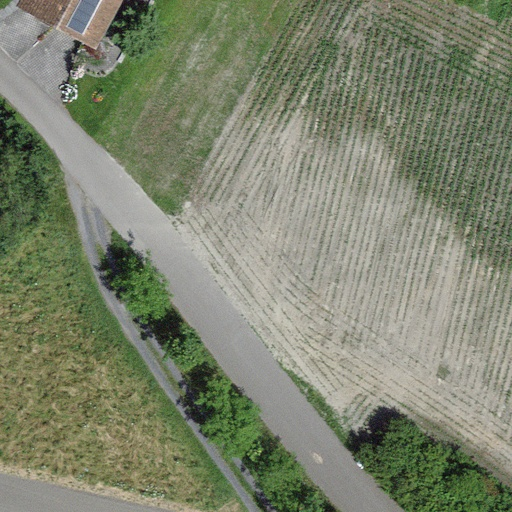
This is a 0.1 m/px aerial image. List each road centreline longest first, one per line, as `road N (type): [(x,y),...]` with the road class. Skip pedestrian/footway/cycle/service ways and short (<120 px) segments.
road 1 (unclassified): [(393,511),(0,56)]
road 2 (track): [(112,178),(110,242),(194,397),(284,511)]
